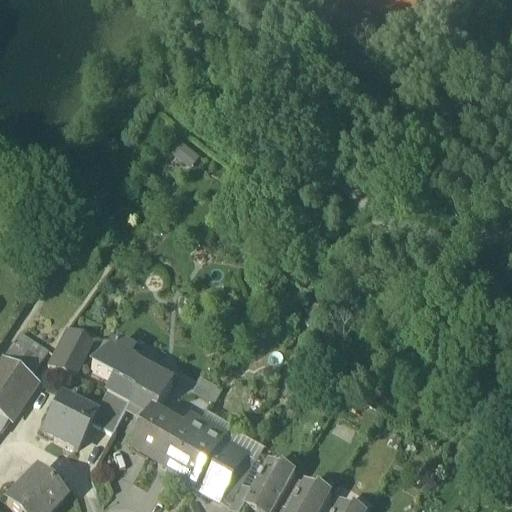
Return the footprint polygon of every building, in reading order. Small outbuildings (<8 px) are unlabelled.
[(179,146),(173,156),(190,166),(196,156),(179,146)] [(72,380),(91,343),(66,330),(47,367),(72,380)] [(19,335),(2,362),(30,380),(47,353),(19,335)] [(116,344),(90,370),(112,383),(106,394),(129,407),(136,410),(142,432),(153,412),(157,415),(177,377),(116,344)] [(35,384),(30,380),(2,362),(0,364),(0,419),(8,425),(35,384)] [(197,381),(192,395),(212,402),(217,388),(197,381)] [(90,426),(112,437),(129,407),(106,394),(96,415),(90,426)] [(41,437),(73,453),(77,451),(90,426),(96,415),(76,405),(68,407),(59,403),(41,437)] [(131,452),(148,462),(150,458),(162,465),(160,469),(161,470),(186,426),(172,417),(169,422),(157,415),(153,412),(142,432),(131,452)] [(161,470),(173,476),(198,432),(186,426),(161,470)] [(198,488),(222,446),(198,432),(173,476),(184,483),(185,480),(198,488)] [(257,466),(222,446),(198,488),(197,490),(195,493),(209,502),(211,499),(232,510),(242,493),(257,466)] [(148,462),(160,469),(162,465),(150,458),(148,462)] [(278,511),(296,481),(283,474),(281,477),(268,470),(252,499),(246,510),(250,511),(278,511)] [(53,511),(64,501),(37,474),(6,506),(12,511),(53,511)] [(185,480),(184,483),(197,490),(198,488),(185,480)] [(325,511),(332,502),(319,494),(317,498),(304,490),(291,511),(325,511)] [(230,511),(245,511),(246,511),(246,510),(252,499),(242,493),(232,510),(230,511)]
